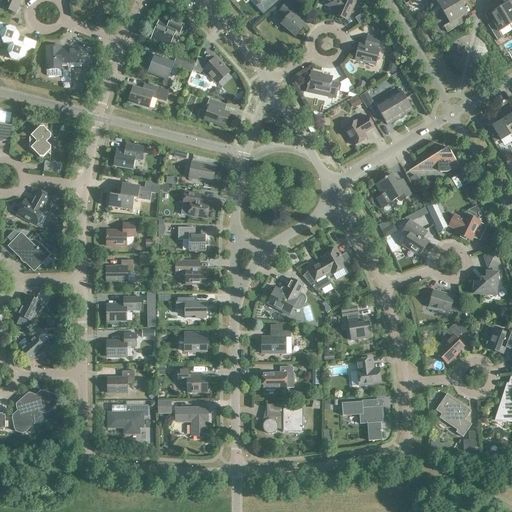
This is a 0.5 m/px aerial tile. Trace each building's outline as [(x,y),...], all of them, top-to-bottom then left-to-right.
[(4,9),(16,13),(20,0),(4,0),(4,2),(7,3),(4,9)] [(334,14),(347,20),(355,2),(350,0),(328,0),(326,5),(336,10),(334,14)] [(436,2),(430,5),(433,10),(439,7),(443,13),(461,2),(459,0),(441,0),(437,3),(436,2)] [(295,36),(305,25),(294,16),(298,11),(287,2),(279,12),(286,18),(281,24),(295,36)] [(467,13),(461,2),(443,13),(449,23),(443,26),(447,33),(463,23),(459,18),(467,13)] [(511,6),(509,2),(499,8),(510,26),(511,24),(511,6)] [(510,26),(499,8),(488,14),(493,22),(487,25),(497,41),(503,37),(500,32),(510,26)] [(369,17),(365,11),(355,18),(359,24),(369,17)] [(151,39),(169,47),(176,31),(180,33),(183,25),(171,19),(168,25),(159,21),(151,39)] [(34,50),(37,42),(19,36),(15,28),(0,22),(0,36),(3,43),(1,49),(7,51),(11,59),(17,61),(24,57),(26,51),(32,49),(34,50)] [(355,60),(375,65),(379,50),(378,49),(380,39),(368,35),(366,42),(367,42),(366,46),(359,44),(357,52),(358,52),(357,57),(356,57),(355,60)] [(455,58),(462,60),(465,48),(458,46),(455,58)] [(61,76),(61,69),(61,66),(67,66),(67,63),(78,63),(78,50),(64,50),(64,51),(61,51),(60,48),(46,48),(46,70),(47,70),(47,75),(49,77),(61,76)] [(173,63),(154,56),(148,72),(167,79),(173,64),(191,71),(193,65),(176,58),(173,63)] [(209,56),(205,60),(205,59),(198,57),(192,70),(200,73),(201,72),(206,77),(208,77),(210,76),(217,83),(229,72),(223,66),(223,67),(219,63),(220,62),(215,58),(213,60),(209,56)] [(327,97),(335,98),(338,84),(331,82),(332,78),(321,76),(321,74),(311,72),(308,86),(314,87),(314,90),(315,91),(320,93),(322,92),(328,93),(327,97)] [(341,85),(340,91),(347,93),(354,89),(348,79),(340,83),(341,85)] [(133,87),(128,102),(149,108),(152,97),(166,101),(169,91),(148,85),(146,91),(133,87)] [(387,125),(413,110),(400,89),(375,104),(387,125)] [(226,105),(209,99),(206,106),(209,107),(204,120),(224,127),(229,114),(224,112),(226,105)] [(511,134),(511,117),(510,115),(501,121),(510,136),(511,134)] [(366,131),(366,132),(374,127),(367,116),(357,122),(356,121),(344,128),(355,146),(367,139),(363,132),(366,131)] [(510,136),(501,121),(492,126),(492,128),(487,131),(495,143),(500,140),(501,141),(510,136)] [(0,142),(5,141),(11,142),(14,127),(0,124),(0,142)] [(51,150),(51,146),(46,142),(51,137),(51,134),(43,127),(40,127),(30,137),(29,146),(40,157),(43,157),(51,150)] [(114,165),(133,169),(135,159),(142,160),(144,148),(132,145),(131,152),(116,150),(114,165)] [(424,162),(408,171),(409,171),(411,170),(438,170),(438,171),(440,172),(442,172),(446,172),(448,172),(450,171),(450,170),(460,169),(461,171),(448,148),(437,154),(437,156),(424,156),(424,162)] [(187,153),(175,150),(174,156),(186,159),(187,153)] [(60,173),(61,163),(45,161),(44,171),(60,173)] [(215,167),(192,162),(189,178),(212,183),(215,167)] [(461,173),(456,176),(462,186),(467,183),(461,173)] [(415,174),(409,178),(414,187),(421,184),(415,174)] [(376,184),(382,195),(376,198),(382,208),(393,202),(392,201),(398,197),(401,201),(411,195),(404,183),(398,186),(392,175),(376,184)] [(456,176),(451,179),(457,189),(462,186),(456,176)] [(160,194),(161,184),(145,182),(144,192),(160,194)] [(108,207),(132,210),(134,198),(138,199),(140,187),(122,184),(120,196),(110,195),(108,207)] [(17,215),(36,225),(44,211),(42,210),(50,196),(38,190),(31,204),(24,200),(17,215)] [(185,192),(181,215),(207,219),(209,204),(203,203),(204,195),(185,192)] [(435,204),(426,208),(436,229),(445,225),(435,204)] [(480,221),(465,215),(463,220),(454,216),(449,226),(458,230),(456,234),(471,240),(476,229),(484,232),(487,226),(479,223),(480,221)] [(424,231),(409,221),(403,231),(404,230),(407,232),(404,236),(405,238),(406,239),(402,245),(419,256),(428,242),(421,237),(421,235),(424,231)] [(126,246),(129,246),(131,245),(132,243),(133,241),(133,239),(133,237),(135,237),(135,224),(123,224),(123,231),(106,231),(106,246),(126,246)] [(206,246),(208,245),(207,240),(206,241),(206,234),(192,234),(192,228),(178,228),(178,241),(179,241),(179,240),(189,240),(189,250),(188,250),(188,251),(206,251),(206,246)] [(386,228),(381,231),(384,238),(390,235),(386,228)] [(34,271),(50,254),(40,245),(37,249),(21,234),(10,245),(15,250),(14,251),(22,259),(24,258),(26,260),(25,262),(34,271)] [(491,239),(485,241),(487,248),(493,246),(491,239)] [(309,271),(303,276),(316,291),(321,288),(322,289),(330,284),(331,284),(327,278),(333,274),(337,281),(349,274),(345,268),(346,267),(344,263),(350,260),(346,253),(340,256),(336,248),(322,256),(324,260),(308,269),(309,271)] [(473,294),(496,296),(498,273),(496,273),(497,265),(499,264),(496,253),(484,256),(488,268),(491,267),(491,272),(485,272),(485,280),(482,279),(482,282),(474,282),(473,294)] [(156,255),(140,255),(140,265),(156,265),(156,255)] [(106,282),(127,282),(127,273),(133,273),(133,260),(121,261),(121,267),(106,267),(106,282)] [(196,266),(196,261),(176,261),(176,271),(183,271),(183,276),(184,277),(186,277),(186,284),(192,284),(192,287),(194,288),(198,288),(199,287),(199,284),(206,284),(206,268),(198,268),(196,266)] [(302,306),(306,299),(306,297),(306,295),(305,293),(300,291),(304,283),(292,277),(285,291),(276,286),(268,302),(290,313),(294,306),(295,307),(297,308),(299,308),(301,307),(302,306)] [(31,321),(41,303),(46,305),(51,295),(41,290),(36,300),(27,296),(18,315),(21,316),(17,324),(28,325),(31,321)] [(456,308),(451,306),(454,296),(433,290),(428,307),(449,313),(450,310),(457,313),(460,321),(466,320),(463,306),(456,308)] [(196,319),(207,318),(206,303),(192,303),(192,297),(176,297),(176,303),(176,309),(185,309),(185,316),(196,316),(196,319)] [(141,311),(141,298),(123,298),(123,305),(106,305),(106,317),(108,319),(108,321),(127,321),(126,313),(129,311),(141,311)] [(325,302),(322,305),(325,308),(325,311),(327,313),(331,310),(325,302)] [(351,341),(372,337),(369,322),(358,324),(357,315),(358,315),(357,307),(341,309),(342,317),(347,316),(351,341)] [(436,353),(447,364),(464,347),(456,339),(461,334),(453,325),(443,335),(448,341),(436,353)] [(511,332),(503,329),(501,330),(501,332),(494,329),(487,348),(502,354),(506,344),(511,346),(511,332)] [(291,331),(277,331),(274,331),(274,337),(262,338),(262,354),(292,354),(291,331)] [(184,352),(207,352),(207,351),(205,351),(205,346),(207,346),(207,339),(206,339),(197,339),(197,333),(184,333),(184,352)] [(124,341),(107,341),(107,353),(109,355),(109,357),(127,357),(127,349),(129,347),(136,347),(136,334),(124,334),(124,341)] [(25,339),(18,345),(22,348),(20,350),(30,361),(39,353),(44,358),(54,350),(47,342),(43,345),(35,336),(28,343),(25,339)] [(359,386),(381,383),(379,368),(371,369),(370,366),(371,366),(370,358),(356,360),(358,371),(357,371),(359,386)] [(280,374),(262,374),(262,388),(293,388),(293,374),(292,374),(292,367),(280,367),(280,374)] [(206,390),(207,388),(207,376),(190,376),(190,369),(177,369),(178,382),(185,382),(187,384),(187,392),(206,392),(206,390)] [(107,393),(127,393),(127,384),(134,384),(134,371),(122,371),(122,378),(107,378),(107,393)] [(502,398),(494,421),(508,421),(508,420),(511,420),(511,376),(510,377),(508,383),(506,383),(507,397),(502,398)] [(39,412),(45,414),(58,404),(56,396),(41,390),(35,395),(28,393),(16,404),(17,411),(12,415),(15,431),(23,434),(35,423),(34,416),(39,412)] [(472,424),(465,420),(471,411),(447,394),(436,410),(442,414),(439,418),(457,430),(456,432),(463,437),(472,424)] [(314,400),(312,408),(319,410),(321,402),(314,400)] [(170,401),(158,402),(159,414),(171,413),(170,401)] [(372,401),(342,403),(343,416),(359,415),(360,424),(371,424),(372,441),(382,440),(381,423),(383,423),(382,418),(382,407),(372,407),(372,401)] [(303,432),(303,426),(305,418),(303,418),(303,407),(283,407),(283,404),(267,404),(267,417),(268,417),(268,420),(267,420),(266,421),(265,421),(265,422),(264,422),(264,423),(264,424),(263,424),(263,425),(263,426),(263,427),(263,428),(263,429),(264,430),(264,431),(265,432),(266,433),(267,433),(268,434),(270,434),(271,434),(272,434),(273,434),(274,433),(275,433),(275,432),(276,432),(276,431),(277,430),(278,429),(283,430),(283,433),(293,433),(300,435),(301,432),(303,432)] [(140,426),(144,426),(144,417),(148,417),(148,406),(131,406),(131,412),(131,414),(126,415),(126,412),(108,413),(108,429),(126,429),(126,435),(140,435),(140,426)] [(206,422),(208,422),(208,408),(176,408),(176,422),(192,422),(192,436),(206,436),(206,422)] [(468,442),(463,442),(463,453),(478,453),(477,432),(468,432),(468,442)] [(448,443),(440,443),(440,452),(448,452),(448,443)]
